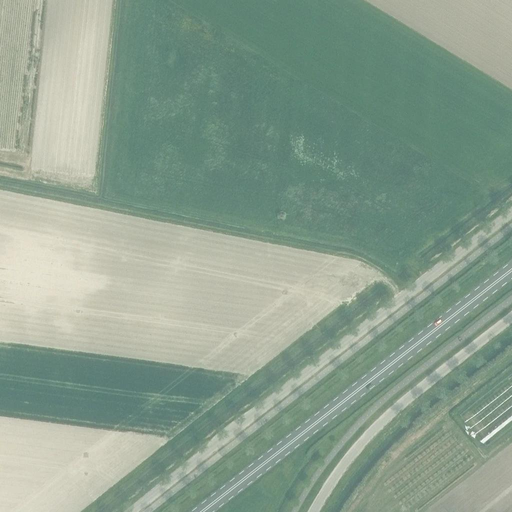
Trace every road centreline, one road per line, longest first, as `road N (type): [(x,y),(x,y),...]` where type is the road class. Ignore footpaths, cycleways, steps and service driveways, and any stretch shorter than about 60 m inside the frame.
road 1 (unclassified): [(511,212),(132,511)]
road 2 (primary): [(511,271),(201,511)]
road 3 (unclassified): [(312,511),(369,434),(511,316)]
